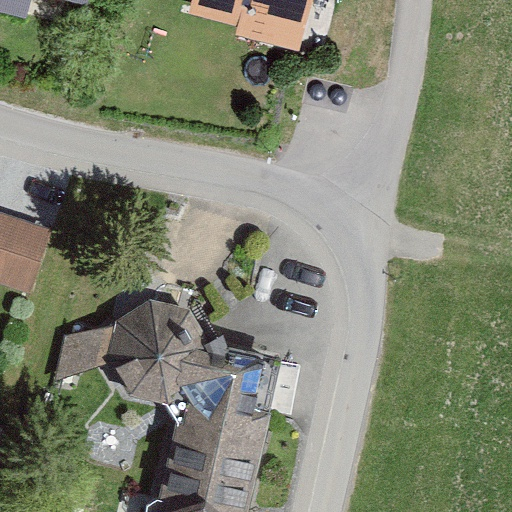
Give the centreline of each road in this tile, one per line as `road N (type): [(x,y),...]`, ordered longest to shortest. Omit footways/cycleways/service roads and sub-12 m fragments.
road 1 (unclassified): [(361,204),(70,154),(0,125)]
road 2 (unclassified): [(313,511),(361,204)]
road 3 (unclassified): [(361,204),(407,0)]
